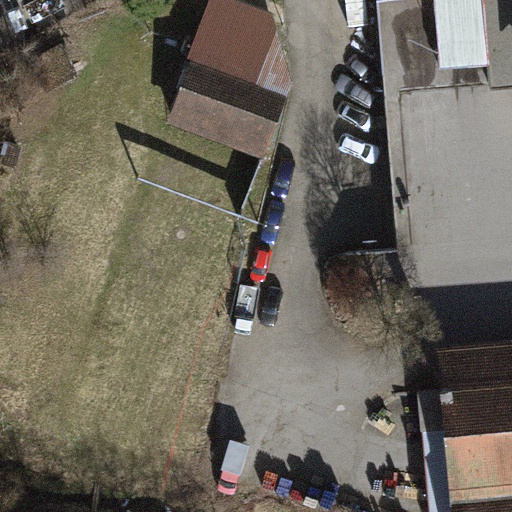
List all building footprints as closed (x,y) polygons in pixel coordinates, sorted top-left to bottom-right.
[(273,16),(227,0),(212,0),(168,124),(266,159),(292,87),(273,16)] [(511,0),(484,0),(493,94),(511,92),(511,0)] [(62,48),(29,65),(46,98),(79,80),(62,48)] [(511,511),(511,339),(443,345),(445,385),(456,511),(511,511)] [(456,511),(445,385),(420,387),(426,455),(430,511),(456,511)]
